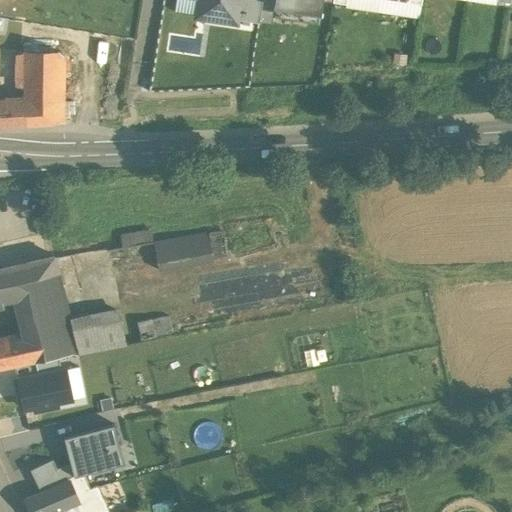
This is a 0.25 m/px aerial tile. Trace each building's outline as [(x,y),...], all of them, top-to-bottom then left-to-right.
[(207,0),(209,3),(207,17),(235,21),(236,17),(238,0),(207,0)] [(262,0),(238,0),(236,17),(259,21),(262,0)] [(275,0),(275,5),(290,7),(289,15),(316,19),(319,0),(275,0)] [(61,55),(22,53),(22,102),(60,99),(61,55)] [(60,99),(22,102),(23,124),(61,122),(60,99)] [(0,125),(23,124),(22,102),(0,103),(0,125)] [(125,233),(126,243),(155,239),(154,228),(125,233)] [(207,232),(155,242),(158,261),(160,270),(213,260),(207,232)] [(52,253),(8,265),(15,298),(24,338),(29,362),(34,361),(58,357),(77,353),(69,321),(60,287),(53,258),(52,253)] [(69,255),(53,258),(60,287),(76,283),(69,255)] [(8,267),(0,268),(0,301),(15,298),(8,267)] [(118,311),(69,321),(77,353),(124,344),(118,311)] [(168,315),(136,321),(140,339),(171,332),(168,315)] [(24,338),(0,342),(0,367),(29,362),(24,338)] [(58,357),(34,361),(37,375),(61,371),(58,357)] [(65,370),(61,371),(37,375),(18,379),(24,409),(35,407),(35,411),(57,407),(56,403),(71,400),(65,370)] [(124,463),(114,424),(63,438),(70,462),(73,476),(83,474),(124,463)] [(52,459),(29,471),(40,493),(73,476),(70,462),(57,468),(52,459)] [(73,476),(73,477),(77,501),(89,489),(83,474),(73,476)] [(73,477),(40,493),(24,499),(29,511),(51,511),(57,510),(77,501),(73,477)] [(111,511),(100,485),(89,489),(77,501),(82,511),(111,511)] [(147,511),(145,502),(116,511),(147,511)]
